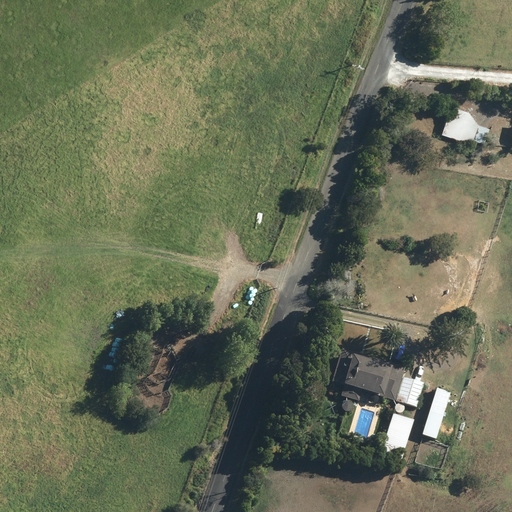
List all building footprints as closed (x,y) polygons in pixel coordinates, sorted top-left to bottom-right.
[(461,110),(446,124),(465,144),(470,138),(492,144),(495,130),(474,124),(461,110)] [(397,369),(367,357),(350,351),(336,390),(359,399),(361,393),(371,397),(369,403),(386,409),(391,397),(381,394),(385,385),(390,387),(397,369)] [(423,382),(402,376),(395,403),(416,408),(423,382)] [(448,391),(432,387),(418,437),(434,441),(448,391)] [(389,413),(382,438),(390,440),(388,448),(402,451),(410,418),(389,413)]
